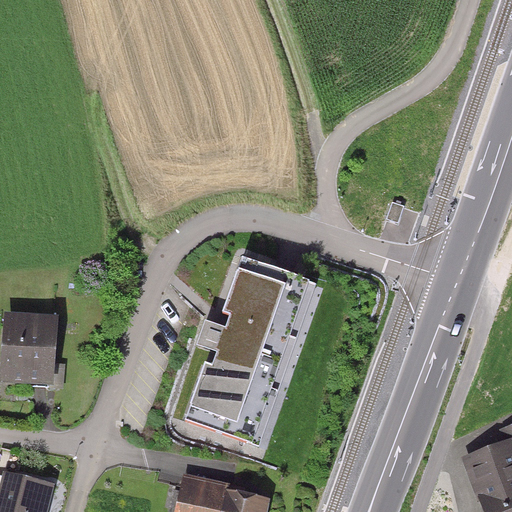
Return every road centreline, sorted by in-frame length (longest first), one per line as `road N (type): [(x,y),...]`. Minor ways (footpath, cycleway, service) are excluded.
road 1 (residential): [(457,281),(285,225),(231,222),(193,235),(161,264),(75,511)]
road 2 (residential): [(457,281),(481,299),(479,333),(416,511)]
road 3 (primary): [(457,281),(372,511)]
road 4 (primary): [(511,112),(457,281)]
road 5 (track): [(161,264),(134,236),(103,137)]
